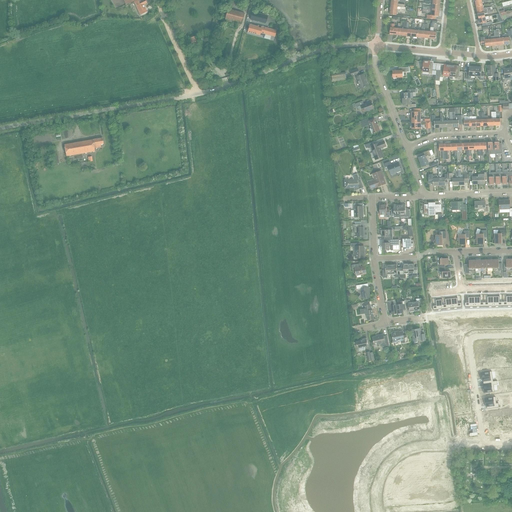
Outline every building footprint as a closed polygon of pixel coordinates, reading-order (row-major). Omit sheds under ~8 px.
[(143,5),(147,3),(145,0),(141,0),(123,0),(126,5),(134,1),(140,15),(147,12),(143,5)] [(397,7),(391,6),(389,15),(396,15),(397,9),(404,10),(404,7),(400,7),(397,7)] [(222,18),(226,19),(242,23),(244,14),(225,8),(222,18)] [(439,11),(423,9),(423,12),(431,12),(431,15),(427,15),(426,18),(435,19),(435,16),(439,17),(439,11)] [(252,11),(250,19),(265,23),(267,15),(252,11)] [(488,16),(485,17),(478,18),(480,24),(482,24),(483,26),(492,24),(492,22),(486,23),(485,20),(489,19),(488,16)] [(430,32),(429,39),(435,39),(436,32),(433,32),(434,28),(433,28),(434,24),(437,24),(437,21),(432,21),(432,23),(431,23),(430,32)] [(390,34),(399,35),(400,29),(400,24),(398,23),(398,28),(394,28),(394,24),(391,24),(390,34)] [(250,24),(248,32),(260,35),(265,36),(265,34),(271,36),(273,29),(258,25),(257,26),(250,24)] [(418,31),(417,37),(423,38),(424,31),(424,28),(427,28),(427,25),(422,24),(422,31),(418,31)] [(225,28),(215,26),(214,31),(218,32),(218,33),(223,34),(225,28)] [(491,39),(491,37),(491,36),(488,36),(489,40),(485,40),(485,38),(481,39),(481,45),(485,44),(485,47),(492,46),(491,39)] [(432,74),(433,61),(424,60),(423,72),(429,72),(428,74),(432,74)] [(439,81),(440,77),(443,77),(444,76),(450,76),(451,65),(441,64),(440,72),(436,71),(435,80),(439,81)] [(451,65),(450,76),(455,77),(455,79),(459,79),(460,66),(451,65)] [(499,80),(498,73),(495,74),(495,65),(487,66),(488,76),(493,76),(493,81),(499,80)] [(471,76),(475,76),(476,67),(470,66),(469,72),(466,72),(466,79),(470,79),(471,78),(471,76)] [(409,67),(406,67),(399,67),(399,70),(393,71),(393,78),(403,77),(402,72),(409,71),(409,67)] [(476,67),(475,76),(479,77),(479,79),(480,80),(484,80),(484,73),(481,73),(482,67),(476,67)] [(506,82),(507,80),(511,80),(511,78),(510,68),(504,69),(505,75),(502,75),(503,82),(506,82)] [(358,69),(350,72),(352,76),(356,75),(357,77),(356,77),(360,88),(364,87),(368,86),(364,74),(359,76),(358,74),(359,73),(358,69)] [(407,92),(402,92),(402,99),(410,98),(412,98),(412,92),(416,92),(416,89),(415,89),(407,89),(407,92)] [(410,98),(402,99),(402,104),(407,104),(407,107),(416,106),(415,104),(412,104),(411,102),(410,102),(410,98)] [(356,107),(357,107),(358,109),(362,109),(364,112),(374,109),(371,102),(364,104),(363,101),(355,104),(356,107)] [(411,112),(411,122),(425,121),(424,118),(420,118),(420,108),(413,108),(413,112),(411,112)] [(455,112),(452,112),(453,120),(453,127),(459,127),(459,125),(461,124),(461,122),(461,116),(455,116),(455,112)] [(435,115),(431,115),(432,123),(434,123),(434,128),(441,128),(440,121),(440,118),(435,118),(435,115)] [(464,115),(461,116),(461,122),(461,124),(464,124),(464,127),(470,126),(470,119),(470,117),(468,117),(467,117),(468,120),(464,120),(464,115)] [(372,134),(380,131),(378,124),(376,124),(374,119),(368,121),(371,128),(370,129),(372,134)] [(100,144),(103,143),(102,138),(64,144),(66,156),(95,151),(94,148),(101,147),(100,144)] [(380,148),(386,146),(384,141),(373,145),(372,143),(365,145),(366,148),(371,146),(375,159),(383,156),(380,148)] [(54,165),(59,164),(56,146),(50,147),(54,165)] [(425,156),(431,154),(429,150),(422,153),(423,156),(418,158),(422,166),(428,164),(425,156)] [(391,174),(401,170),(398,162),(391,165),(390,161),(384,164),(386,167),(388,166),(391,174)] [(437,175),(439,175),(439,178),(439,186),(445,186),(445,183),(448,183),(448,175),(445,175),(445,178),(442,178),(442,175),(441,175),(441,171),(441,166),(438,166),(438,171),(436,171),(437,175)] [(378,187),(386,184),(381,171),(373,174),(375,180),(369,183),(371,189),(378,187)] [(459,185),(458,171),(455,171),(456,175),(455,175),(455,178),(453,178),(452,173),(449,174),(449,180),(452,180),(453,185),(459,185)] [(461,171),(458,171),(459,185),(465,185),(464,183),(468,182),(468,175),(464,175),(464,178),(462,178),(461,175),(461,171)] [(478,176),(478,174),(478,176),(472,177),(472,172),(469,173),(469,180),(472,180),(472,184),(478,184),(478,176)] [(484,174),(478,174),(478,176),(478,184),(484,184),(484,180),(487,179),(487,173),(484,173),(484,174)] [(358,189),(364,187),(361,180),(360,180),(357,174),(352,175),(353,179),(354,180),(345,180),(345,188),(354,187),(357,186),(358,189)] [(433,174),(428,175),(429,183),(433,183),(433,186),(439,186),(439,178),(433,178),(433,174)] [(500,209),(509,209),(510,216),(511,216),(511,208),(510,209),(509,200),(505,200),(505,201),(499,202),(500,209)] [(485,212),(489,212),(489,206),(485,206),(485,201),(475,201),(475,209),(485,208),(485,212)] [(462,210),(463,215),(463,220),(467,220),(466,205),(463,205),(463,202),(451,202),(452,210),(462,210)] [(354,217),(363,217),(363,206),(357,207),(357,203),(354,203),(354,217)] [(424,205),(424,211),(425,214),(429,214),(429,215),(435,215),(435,211),(438,211),(438,204),(436,205),(436,203),(435,203),(429,203),(429,205),(424,205)] [(397,204),(394,205),(394,210),(391,210),(391,216),(394,216),(394,215),(400,215),(399,204),(397,204)] [(402,204),(399,204),(400,215),(400,217),(410,217),(410,209),(406,209),(405,204),(402,204)] [(384,218),(390,217),(390,210),(387,210),(386,205),(380,205),(380,215),(384,215),(384,218)] [(357,237),(364,237),(363,227),(361,227),(361,224),(353,224),(353,227),(354,227),(354,232),(357,232),(357,237)] [(384,237),(384,240),(393,240),(392,230),(381,230),(382,237),(384,237)] [(477,244),(484,244),(484,237),(487,237),(487,230),(480,231),(479,234),(477,234),(477,236),(476,236),(475,240),(477,241),(477,244)] [(495,244),(502,243),(502,237),(505,237),(505,230),(498,230),(497,233),(495,234),(495,236),(494,236),(493,240),(495,240),(495,244)] [(436,242),(436,245),(443,245),(443,238),(446,238),(446,231),(439,232),(438,235),(436,235),(436,237),(435,237),(434,241),(436,242)] [(459,241),(459,245),(466,244),(466,238),(469,238),(469,231),(462,231),(461,234),(459,235),(459,237),(458,237),(457,241),(459,241)] [(399,239),(393,240),(384,240),(384,243),(382,243),(382,250),(383,250),(386,250),(393,250),(393,245),(399,245),(399,239)] [(355,258),(364,258),(364,246),(360,246),(360,243),(351,243),(351,247),(355,247),(355,258)] [(438,262),(438,268),(445,268),(445,265),(449,264),(448,258),(440,258),(440,262),(438,262)] [(499,259),(493,260),(493,268),(499,268),(499,270),(502,270),(502,263),(499,263),(499,259)] [(511,267),(511,259),(506,259),(506,263),(503,263),(504,270),(507,270),(507,268),(511,267)] [(475,269),(475,260),(469,260),(469,264),(464,264),(465,273),(470,273),(469,271),(472,271),(472,269),(475,269)] [(361,275),(366,274),(365,266),(359,267),(358,264),(351,265),(352,270),(355,270),(357,278),(361,277),(361,275)] [(397,264),(391,265),(391,275),(395,275),(396,277),(400,277),(400,270),(397,270),(397,264)] [(400,269),(400,270),(400,277),(401,278),(406,278),(406,274),(409,274),(408,264),(403,264),(403,269),(400,269)] [(414,264),(408,264),(409,274),(412,273),(412,276),(417,276),(417,269),(414,269),(414,264)] [(391,275),(391,265),(385,265),(385,270),(382,271),(383,278),(387,278),(387,275),(391,275)] [(445,268),(438,268),(438,272),(439,272),(440,274),(442,274),(442,278),(451,278),(450,271),(445,272),(445,268)] [(363,299),(370,297),(369,287),(368,287),(368,284),(356,286),(357,289),(361,288),(363,299)] [(506,301),(503,301),(503,306),(511,305),(511,295),(506,296),(506,301)] [(487,302),(484,302),(484,307),(494,306),(493,296),(487,296),(487,302)] [(500,296),(493,296),(494,306),(503,306),(503,301),(500,301),(500,296)] [(457,297),(451,298),(452,308),(462,307),(461,303),(458,303),(457,297)] [(468,302),(465,302),(465,307),(475,307),(474,297),(468,297),(468,302)] [(481,297),(474,297),(475,307),(484,307),(484,302),(481,302),(481,297)] [(416,302),(413,302),(414,311),(420,311),(419,306),(422,305),(421,298),(416,299),(416,302)] [(443,304),(442,305),(443,309),(452,308),(451,298),(445,299),(446,304),(443,304)] [(436,305),(433,306),(433,310),(443,309),(442,305),(443,304),(442,299),(436,300),(436,305)] [(405,301),(406,307),(408,307),(409,312),(414,311),(413,302),(410,302),(410,300),(406,300),(405,301)] [(400,304),(396,305),(398,314),(398,313),(398,314),(399,314),(401,314),(402,314),(402,313),(403,313),(403,309),(406,308),(406,307),(405,301),(399,301),(400,304)] [(398,314),(396,305),(393,305),(393,302),(388,303),(389,310),(392,310),(392,314),(398,314)] [(368,320),(374,319),(372,310),(370,310),(369,308),(371,308),(370,304),(363,306),(363,309),(360,309),(361,314),(366,313),(368,320)] [(420,329),(412,330),(413,341),(414,341),(414,344),(418,343),(418,340),(421,340),(421,341),(425,340),(425,334),(421,335),(420,329)] [(402,343),(408,342),(406,335),(403,335),(403,332),(397,333),(397,332),(392,333),(394,342),(401,340),(402,343)] [(383,334),(379,335),(379,336),(372,337),(374,345),(381,343),(382,347),(389,345),(387,335),(384,336),(383,334)] [(358,348),(368,346),(367,338),(362,339),(362,340),(356,342),(358,348)] [(373,352),(370,353),(370,352),(366,352),(368,361),(375,360),(373,352)] [(490,371),(481,373),(482,382),(483,382),(483,383),(493,381),(492,371),(490,372),(490,371)] [(483,384),(482,384),(484,393),(493,392),(495,391),(494,385),(498,384),(497,381),(493,381),(483,383),(483,384)] [(493,397),(484,398),(486,407),(487,407),(487,409),(499,407),(498,403),(496,403),(495,397),(493,397)] [(499,420),(489,420),(489,422),(489,431),(494,431),(497,431),(497,430),(499,430),(499,420)]
